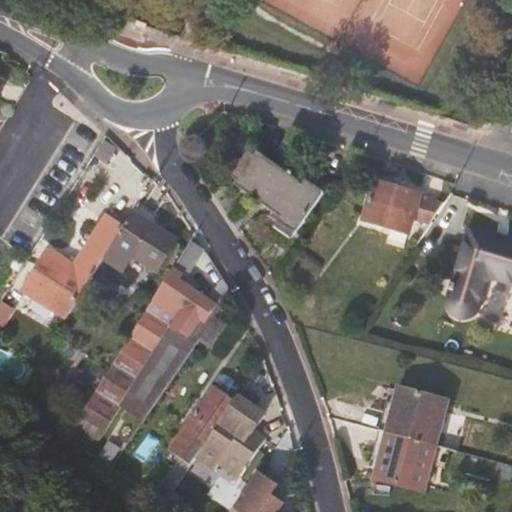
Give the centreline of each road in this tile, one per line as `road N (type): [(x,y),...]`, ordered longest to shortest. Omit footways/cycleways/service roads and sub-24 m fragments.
road 1 (residential): [(333,511),(268,316),(226,236),(168,162),(160,113)]
road 2 (tertiary): [(511,167),(237,86)]
road 3 (tertiary): [(237,86),(95,47)]
road 4 (tertiary): [(57,65),(115,114),(160,113)]
